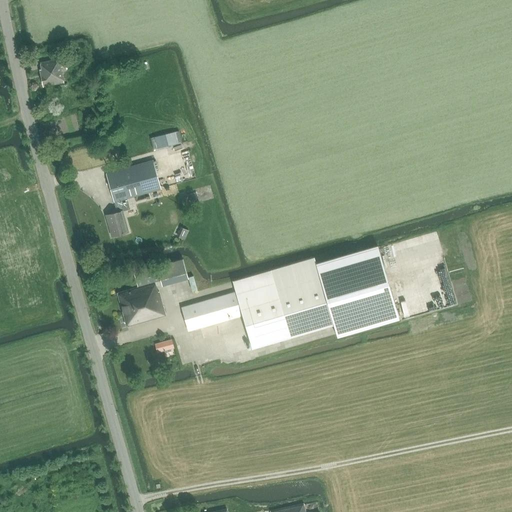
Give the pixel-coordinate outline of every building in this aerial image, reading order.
[(63,57),(38,63),(42,87),(64,83),(61,67),(65,66),(63,57)] [(106,215),(112,237),(129,232),(123,211),(130,209),(127,199),(161,189),(153,160),(106,174),(114,202),(115,202),(117,212),(106,215)] [(320,277),(334,325),(337,336),(399,318),(378,247),(316,265),(320,277)] [(188,331),(243,315),(252,348),(334,325),(320,277),(316,265),(314,257),(232,281),(235,291),(181,307),(188,331)] [(134,272),(138,287),(117,293),(127,326),(166,315),(159,291),(157,291),(155,282),(161,280),(162,285),(188,277),(183,258),(134,272)] [(192,292),(197,290),(193,276),(188,278),(192,292)] [(163,342),(165,350),(174,348),(172,340),(163,342)] [(269,510),(269,511),(305,511),(304,503),(269,510)]
